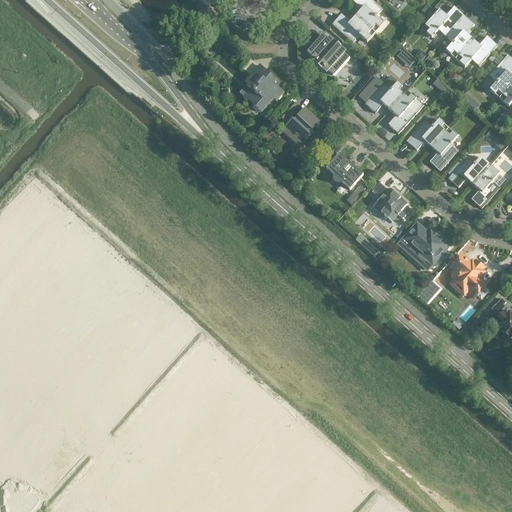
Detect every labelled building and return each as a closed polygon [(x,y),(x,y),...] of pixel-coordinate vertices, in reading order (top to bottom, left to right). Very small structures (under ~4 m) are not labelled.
[(196,0),(207,10),(216,0),(196,0)] [(362,10),(356,17),(376,34),(384,25),(376,18),(383,10),(371,0),(355,0),(353,2),(362,10)] [(439,31),(446,38),(464,17),(454,8),(446,17),(440,11),(422,30),(432,39),(439,31)] [(367,44),(376,34),(356,17),(350,23),(342,15),(332,26),(353,44),(360,37),(367,44)] [(464,17),(446,38),(453,44),(446,52),(456,60),(473,41),(467,35),(475,26),(464,17)] [(307,54),(334,78),(350,60),(323,36),(307,54)] [(479,47),(473,41),(456,60),(465,69),(472,61),(479,68),(498,47),(487,38),(479,47)] [(410,67),(415,60),(403,51),(398,58),(410,67)] [(490,91),(500,100),(511,85),(511,75),(510,74),(511,72),(511,59),(508,56),(490,77),(497,83),(490,91)] [(278,101),(284,94),(268,80),(271,77),(260,68),(246,84),(248,86),(241,93),(259,110),(266,102),(268,104),(274,98),(278,101)] [(364,80),(371,75),(367,69),(359,75),(364,80)] [(376,78),(358,97),(366,104),(365,105),(375,114),(383,106),(390,111),(407,92),(398,84),(392,79),(385,86),(383,85),(376,78)] [(511,85),(500,100),(509,108),(511,104),(511,85)] [(396,117),(388,126),(399,135),(424,107),(417,100),(407,92),(390,111),(396,117)] [(320,137),(325,131),(296,104),(281,119),(288,125),(281,132),(300,150),(308,142),(309,142),(309,146),(313,149),(317,149),(320,146),(320,141),(321,141),(320,137)] [(425,143),(431,149),(449,129),(439,121),(433,129),(425,122),(407,143),(417,152),(425,143)] [(449,129),(431,149),(438,154),(430,163),(440,173),(459,152),(451,145),(458,138),(449,129)] [(350,191),(363,176),(340,155),(326,170),(335,177),(334,179),(334,182),(335,184),(337,185),(340,185),(342,183),(350,191)] [(467,180),(473,186),(491,167),(481,158),(474,166),(467,159),(448,180),(459,189),(467,180)] [(491,167),(473,186),(480,192),(472,201),(482,210),(500,189),(493,183),(500,175),(491,167)] [(382,182),(373,193),(381,200),(374,207),(392,223),(395,220),(400,214),(404,218),(413,210),(408,205),(406,207),(396,198),(398,196),(382,182)] [(447,255),(447,253),(447,252),(446,250),(450,246),(440,238),(440,237),(438,235),(437,235),(434,233),(432,235),(428,235),(427,234),(417,225),(404,240),(428,262),(428,263),(433,267),(438,262),(437,261),(440,257),(443,258),(444,257),(446,256),(447,255)] [(462,257),(450,270),(452,272),(451,275),(451,277),(451,280),(452,282),(449,286),(464,299),(467,296),(474,302),(477,298),(481,301),(489,292),(485,288),(486,287),(479,280),(484,274),(472,264),(471,265),(462,257)] [(508,310),(504,306),(506,304),(502,300),(492,311),(497,316),(492,322),(497,326),(497,327),(503,332),(502,333),(510,340),(511,337),(511,314),(508,311),(508,310)]
